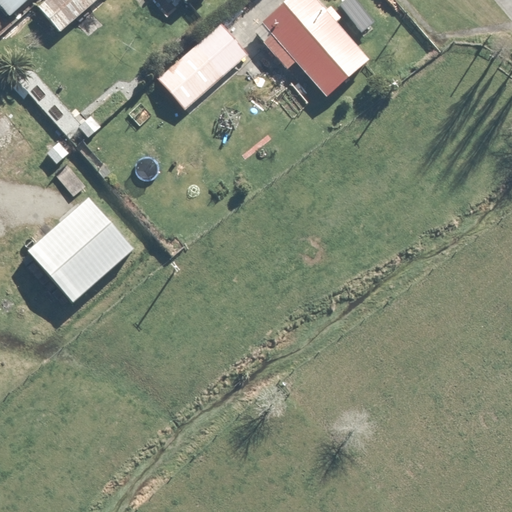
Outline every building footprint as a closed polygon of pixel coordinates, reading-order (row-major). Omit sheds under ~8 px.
[(0,0),(0,11),(4,17),(24,0),(0,0)] [(39,0),(34,5),(56,31),(92,0),(39,0)] [(363,53),(314,0),(277,0),(248,26),(282,63),(290,56),(321,90),(363,53)] [(166,90),(183,109),(245,52),(225,30),(199,54),(190,45),(148,82),(160,95),(166,90)] [(7,111),(0,116),(0,152),(25,133),(7,111)] [(86,196),(83,199),(23,249),(67,301),(129,249),(86,196)] [(200,218),(181,199),(156,226),(176,244),(200,218)]
